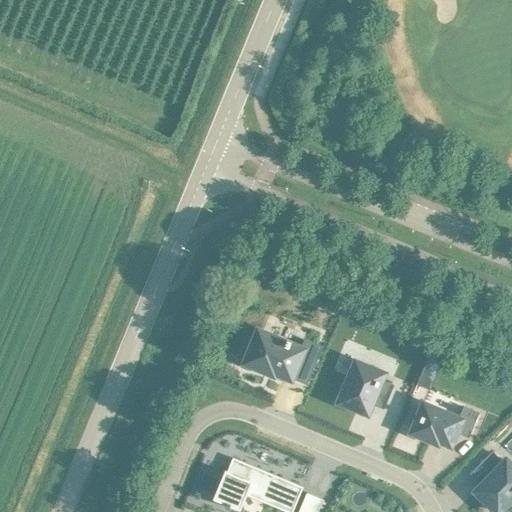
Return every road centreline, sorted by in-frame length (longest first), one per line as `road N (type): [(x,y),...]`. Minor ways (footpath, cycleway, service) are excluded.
road 1 (unclassified): [(60,511),(203,171)]
road 2 (residential): [(154,511),(185,437),(208,413),(226,409),(408,480),(432,511)]
road 3 (unclassified): [(203,171),(511,295)]
road 4 (unclassified): [(511,261),(216,142)]
road 5 (unclassified): [(216,142),(275,0)]
